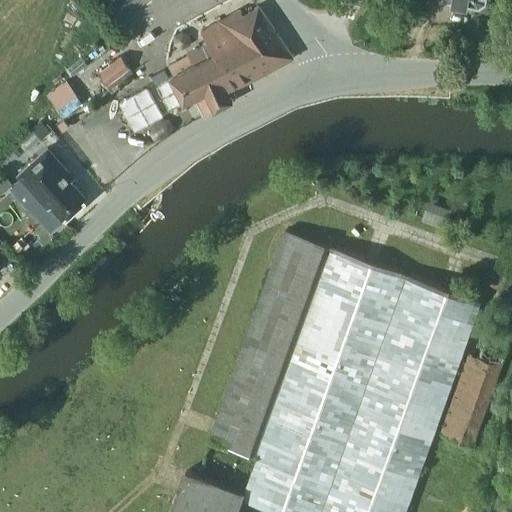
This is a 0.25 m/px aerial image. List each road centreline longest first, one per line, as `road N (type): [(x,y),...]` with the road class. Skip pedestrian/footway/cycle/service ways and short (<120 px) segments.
road 1 (tertiary): [(0,316),(192,143),(279,91),(333,76)]
road 2 (tertiary): [(333,76),(511,72)]
